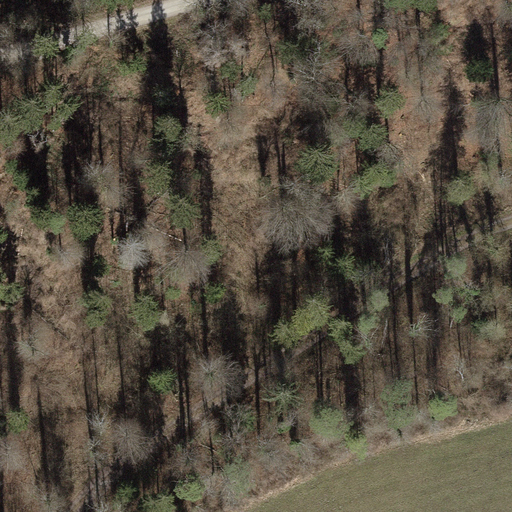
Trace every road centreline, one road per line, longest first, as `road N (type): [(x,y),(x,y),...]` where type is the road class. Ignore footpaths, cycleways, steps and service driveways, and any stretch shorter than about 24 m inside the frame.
road 1 (track): [(511,219),(364,278),(196,393),(86,511)]
road 2 (unclassified): [(201,0),(0,56)]
